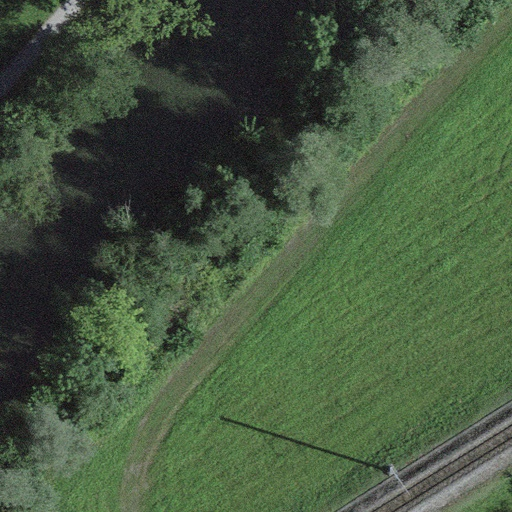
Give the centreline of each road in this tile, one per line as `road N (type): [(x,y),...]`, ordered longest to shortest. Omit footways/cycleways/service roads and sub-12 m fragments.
road 1 (track): [(511,3),(163,413),(138,471),(132,511)]
road 2 (track): [(0,113),(98,0)]
